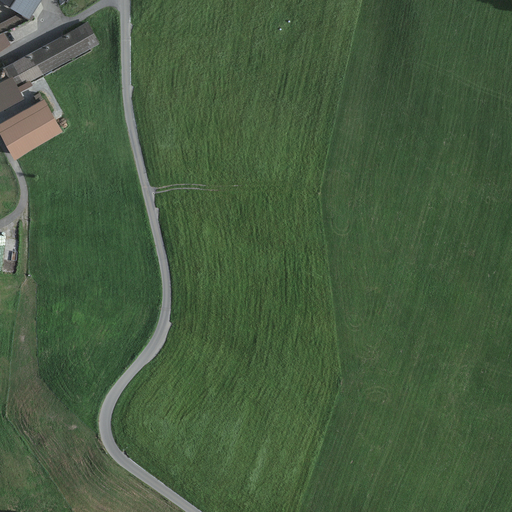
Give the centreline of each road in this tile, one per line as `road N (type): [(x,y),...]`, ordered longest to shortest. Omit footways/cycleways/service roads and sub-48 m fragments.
road 1 (tertiary): [(124,0),(127,102),(167,303),(158,338),(111,398),(105,430),(124,462),(195,511)]
road 2 (track): [(114,0),(0,60)]
